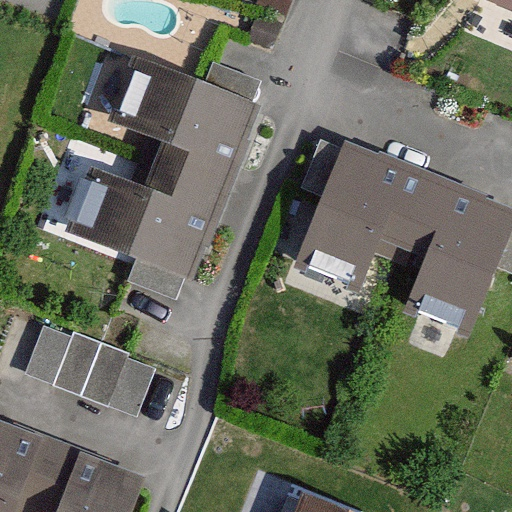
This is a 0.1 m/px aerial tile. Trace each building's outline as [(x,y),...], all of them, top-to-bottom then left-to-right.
[(511,0),(478,0),(511,12),(511,0)] [(162,168),(228,193),(262,104),(140,59),(116,123),(171,144),(162,168)] [(439,186),(353,154),(307,276),(371,300),(388,256),(410,265),(439,186)] [(228,193),(162,168),(153,193),(97,172),(72,238),(194,284),(228,193)] [(511,252),(511,214),(439,186),(410,265),(428,272),(411,317),(478,342),(511,252)] [(78,339),(58,395),(114,416),(134,360),(78,339)] [(46,511),(69,455),(0,429),(0,511),(46,511)] [(144,511),(154,487),(69,455),(46,511),(144,511)] [(356,511),(305,492),(297,511),(356,511)]
